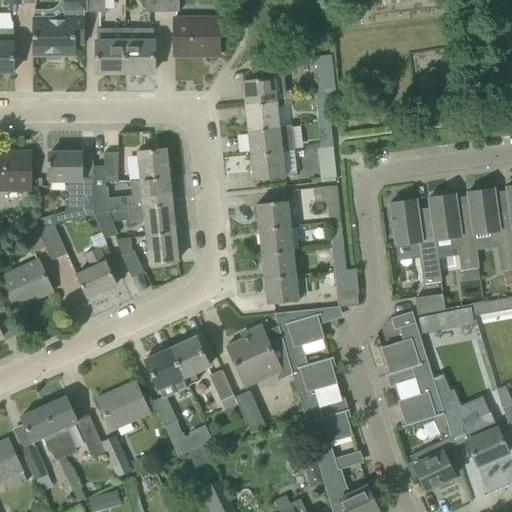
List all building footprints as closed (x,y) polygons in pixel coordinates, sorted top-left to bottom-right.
[(87,12),(86,0),(63,0),(64,18),(33,18),(33,56),(47,56),(47,60),(59,60),(59,56),(74,56),(74,44),(84,44),(84,12),(87,12)] [(86,0),(87,12),(104,12),(104,0),(86,0)] [(163,12),(163,0),(144,0),(144,12),(163,12)] [(178,0),(163,0),(163,12),(179,12),(178,0)] [(174,17),(174,56),(218,56),(218,17),(174,17)] [(125,73),(125,28),(96,29),(96,73),(125,73)] [(153,28),(125,28),(125,73),(153,73),(153,28)] [(0,73),(13,73),(13,30),(0,29),(0,73)] [(448,52),(415,54),(417,82),(450,80),(448,52)] [(315,58),(319,89),(334,87),(331,56),(315,58)] [(242,81),(245,105),(291,100),(290,91),(285,92),(282,62),(251,65),(252,80),(242,81)] [(316,99),(319,122),(329,121),(327,98),(316,99)] [(245,105),(248,130),(280,127),(291,126),(290,106),(292,106),(291,100),(245,105)] [(319,122),(321,147),(321,148),(332,147),(329,121),(319,122)] [(248,130),(250,156),(293,151),(294,151),(291,126),(280,127),(248,130)] [(321,148),(321,147),(316,148),(320,182),(336,181),(332,147),(321,148)] [(138,153),(141,180),(141,181),(168,178),(165,150),(138,153)] [(293,151),(250,156),(253,181),(285,178),(284,177),(296,176),(294,151),(293,151)] [(0,191),(30,192),(30,153),(0,153),(0,191)] [(63,213),(65,222),(91,214),(91,178),(81,178),(81,153),(49,153),(49,181),(67,181),(67,203),(63,213)] [(103,153),(103,183),(117,182),(117,153),(103,153)] [(127,196),(128,209),(171,205),(168,178),(141,181),(141,180),(130,181),(131,196),(127,196)] [(325,202),(328,222),(340,221),(337,185),(312,188),(313,203),(325,202)] [(94,188),(94,214),(105,212),(105,188),(94,188)] [(511,270),(511,227),(510,211),(509,211),(496,213),(493,189),(482,191),(481,188),(470,190),(470,192),(466,193),(468,203),(469,203),(473,235),(489,233),(495,237),(499,272),(511,270)] [(480,280),(473,235),(469,203),(468,203),(456,205),(454,195),(447,196),(446,193),(435,195),(435,197),(427,198),(429,208),(430,208),(435,240),(450,238),(456,243),(460,271),(462,271),(464,282),(480,280)] [(441,282),(435,240),(430,208),(429,208),(417,210),(415,200),(404,202),(404,199),(392,201),(392,203),(389,204),(395,246),(411,244),(417,248),(422,285),(441,282)] [(256,205),(259,230),(290,227),(287,201),(256,205)] [(146,222),(147,236),(174,233),(171,205),(128,209),(129,223),(146,222)] [(105,212),(94,214),(104,240),(117,234),(107,212),(105,212)] [(328,222),(330,247),(343,246),(340,221),(328,222)] [(45,247),(51,261),(67,254),(53,225),(37,229),(45,247)] [(259,230),(261,255),(293,251),(290,227),(259,230)] [(31,254),(45,247),(37,229),(20,233),(31,254)] [(174,233),(147,236),(150,264),(177,261),(174,233)] [(121,255),(123,260),(131,278),(143,273),(133,250),(131,251),(130,238),(116,240),(122,255),(121,255)] [(330,247),(333,272),(346,271),(343,246),(330,247)] [(75,273),(78,280),(87,298),(116,285),(98,247),(83,254),(89,267),(75,273)] [(261,255),(264,279),(296,276),(293,251),(261,255)] [(0,275),(0,279),(5,291),(14,309),(52,292),(37,259),(0,275)] [(346,271),(333,272),(336,297),(358,295),(355,270),(346,271)] [(296,276),(264,279),(267,305),(299,301),(296,276)] [(414,298),(417,315),(444,310),(442,294),(414,298)] [(511,297),(472,305),(474,316),(511,309),(511,297)] [(0,337),(2,337),(0,331),(0,324),(9,320),(0,299),(0,337)] [(274,314),(290,370),(307,365),(301,344),(321,338),(321,339),(323,339),(316,316),(320,315),(320,314),(316,315),(314,310),(274,314)] [(385,377),(403,371),(428,363),(411,312),(390,319),(394,330),(399,329),(403,343),(383,349),(382,348),(381,349),(389,374),(385,375),(385,377)] [(226,346),(245,388),(278,373),(280,379),(291,374),(278,326),(264,333),(260,325),(247,331),(249,336),(226,346)] [(195,337),(171,349),(188,385),(198,381),(194,373),(209,366),(195,337)] [(188,385),(171,349),(159,354),(157,351),(146,356),(147,359),(145,361),(158,389),(172,383),(176,391),(188,385)] [(290,370),(306,422),(330,415),(327,404),(319,406),(314,389),(334,383),(335,384),(336,384),(329,360),(333,359),(333,357),(307,365),(290,370)] [(428,363),(403,371),(407,383),(415,380),(420,396),(399,403),(399,401),(398,402),(405,425),(401,427),(401,428),(431,419),(444,415),(428,363)] [(208,376),(220,401),(233,395),(221,370),(208,376)] [(96,399),(104,418),(111,432),(149,415),(134,382),(96,399)] [(233,398),(250,433),(265,426),(249,391),(233,398)] [(152,401),(164,427),(177,421),(165,395),(152,401)] [(65,397),(43,406),(66,456),(76,452),(65,428),(77,423),(65,397)] [(511,403),(503,408),(508,422),(507,422),(511,434),(511,403)] [(66,456),(43,406),(20,417),(32,443),(42,438),(48,452),(50,451),(55,461),(66,456)] [(306,422),(321,475),(341,470),(346,468),(342,457),(334,459),(329,441),(350,435),(350,436),(351,436),(345,413),(349,412),(349,411),(330,415),(306,422)] [(465,439),(477,467),(508,453),(490,411),(459,425),(466,439),(465,439)] [(444,415),(431,419),(438,432),(448,429),(445,417),(444,415)] [(92,459),(105,453),(100,442),(91,422),(78,428),(92,459)] [(190,435),(185,438),(191,451),(212,441),(205,426),(189,433),(190,435)] [(105,453),(116,477),(131,470),(115,435),(100,442),(105,453)] [(406,464),(406,465),(412,479),(418,476),(425,491),(439,485),(441,488),(452,483),(451,479),(454,477),(450,468),(459,464),(450,437),(409,456),(411,462),(406,464)] [(0,443),(0,482),(4,481),(8,490),(26,481),(7,440),(0,443)] [(47,474),(34,445),(22,451),(35,480),(47,474)] [(316,461),(304,465),(307,476),(320,473),(316,461)] [(341,470),(321,475),(331,511),(378,511),(366,486),(350,494),(345,485),(341,470)] [(130,478),(123,482),(126,489),(134,486),(130,478)] [(201,487),(213,511),(235,511),(219,479),(201,487)] [(92,511),(103,508),(99,496),(89,498),(92,511)] [(278,511),(305,511),(300,499),(289,504),(285,496),(274,501),(278,511)] [(29,511),(43,511),(45,504),(31,501),(29,511)]
